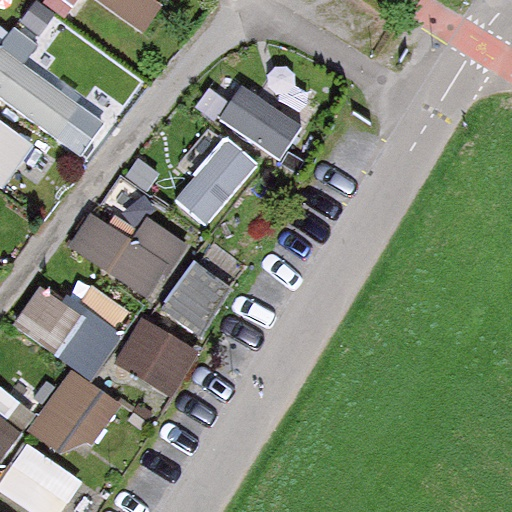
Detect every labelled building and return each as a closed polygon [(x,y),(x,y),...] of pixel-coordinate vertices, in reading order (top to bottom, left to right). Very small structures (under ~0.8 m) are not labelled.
[(106,0),(140,23),(155,0),(106,0)] [(25,9),(0,64),(0,101),(103,148),(122,108),(35,68),(56,23),(25,9)] [(249,84),(227,118),(293,160),(314,126),(249,84)] [(0,112),(0,177),(14,188),(45,144),(0,112)] [(236,138),(183,199),(215,227),(268,165),(236,138)] [(157,219),(140,244),(98,216),(78,246),(158,299),(195,244),(157,219)] [(206,334),(239,289),(203,262),(170,308),(206,334)] [(52,284),(23,324),(101,380),(130,339),(52,284)] [(147,318),(122,370),(180,399),(206,348),(147,318)] [(77,368),(39,425),(91,460),(130,403),(77,368)] [(0,451),(14,460),(33,430),(0,410),(0,451)] [(41,511),(69,511),(91,479),(33,441),(3,487),(41,511)]
